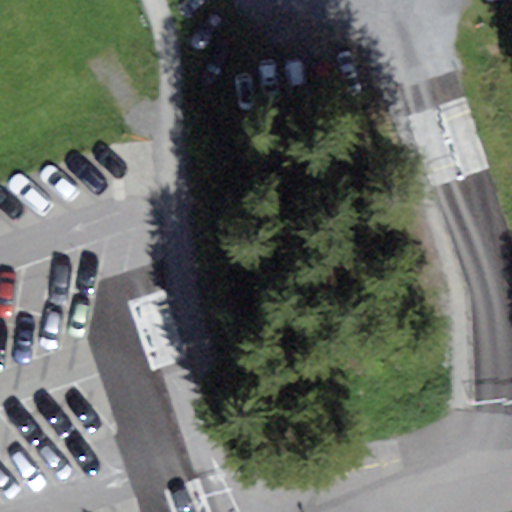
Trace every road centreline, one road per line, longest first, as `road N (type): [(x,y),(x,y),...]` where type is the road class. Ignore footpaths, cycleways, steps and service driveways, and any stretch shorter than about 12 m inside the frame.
road 1 (residential): [(152,0),(170,59),(188,325),(259,511)]
road 2 (track): [(175,153),(145,128),(99,52)]
